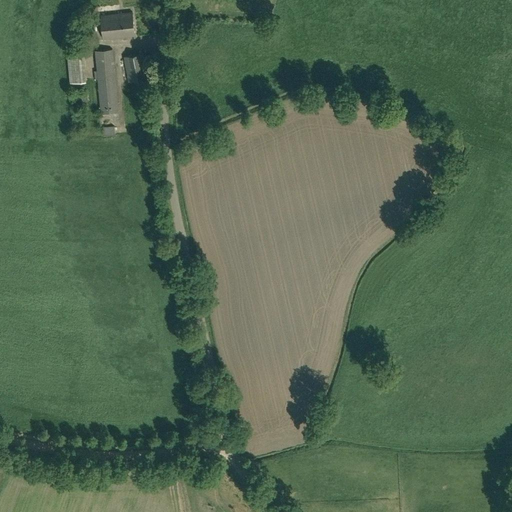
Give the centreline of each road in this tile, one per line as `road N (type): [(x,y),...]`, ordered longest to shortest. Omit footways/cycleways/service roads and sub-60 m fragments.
road 1 (unclassified): [(279,511),(228,447),(173,187),(167,103),(177,0)]
road 2 (track): [(228,447),(107,456),(0,436)]
